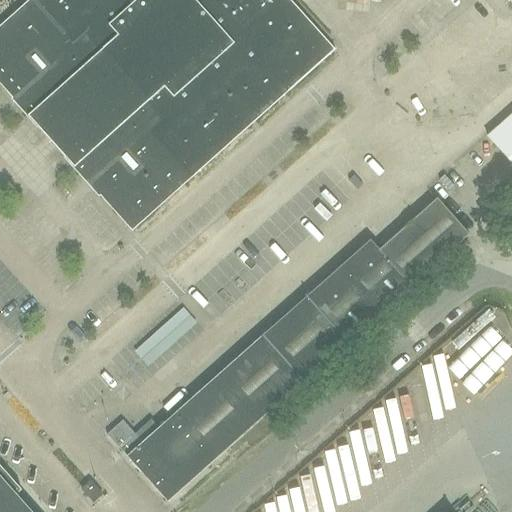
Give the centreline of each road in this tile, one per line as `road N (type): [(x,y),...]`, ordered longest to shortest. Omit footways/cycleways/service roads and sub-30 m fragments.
road 1 (unclassified): [(214,511),(478,274)]
road 2 (unknown): [(72,319),(0,222)]
